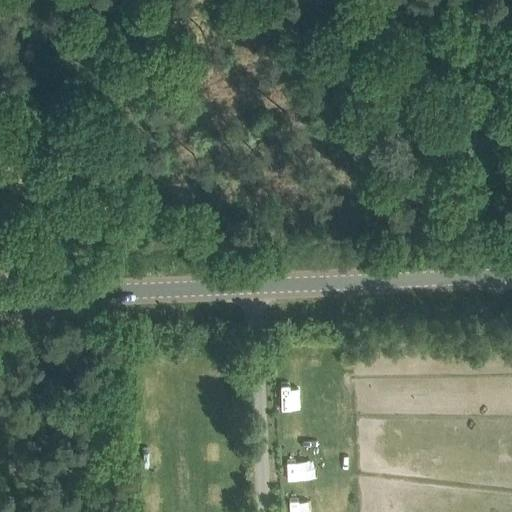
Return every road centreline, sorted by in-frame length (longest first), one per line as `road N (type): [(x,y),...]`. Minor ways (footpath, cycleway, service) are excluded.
road 1 (tertiary): [(0,297),(511,275)]
road 2 (unknown): [(176,378),(186,511)]
